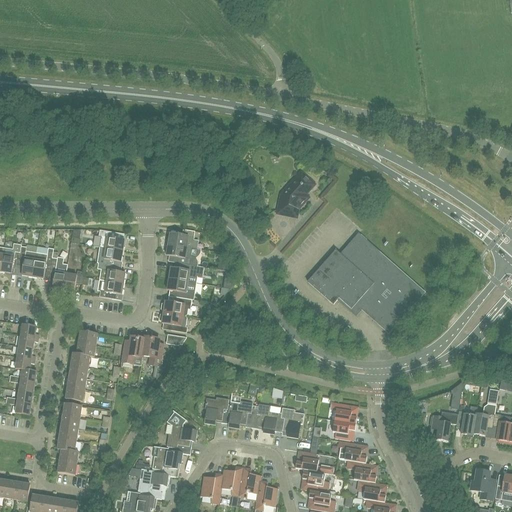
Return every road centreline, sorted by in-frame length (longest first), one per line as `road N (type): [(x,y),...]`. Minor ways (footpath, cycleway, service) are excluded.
road 1 (primary): [(334,136),(204,103),(0,82)]
road 2 (tertiary): [(146,210),(192,210),(231,229),(268,307),(303,350),(330,365),(379,372)]
road 3 (unclassified): [(282,95),(0,61)]
road 4 (unclassified): [(511,161),(458,134),(282,95)]
road 5 (primary): [(334,136),(510,262)]
road 6 (primary): [(511,236),(435,181),(334,136)]
road 7 (residential): [(172,511),(226,445),(278,461),(290,511)]
road 8 (residential): [(61,316),(139,316),(146,210)]
road 9 (tertiary): [(510,262),(440,348),(408,370)]
road 10 (residential): [(420,511),(380,420),(379,372)]
road 11 (tertiary): [(0,210),(146,210)]
road 12 (tertiary): [(408,370),(456,355),(511,293)]
road 13 (residential): [(41,440),(61,316)]
